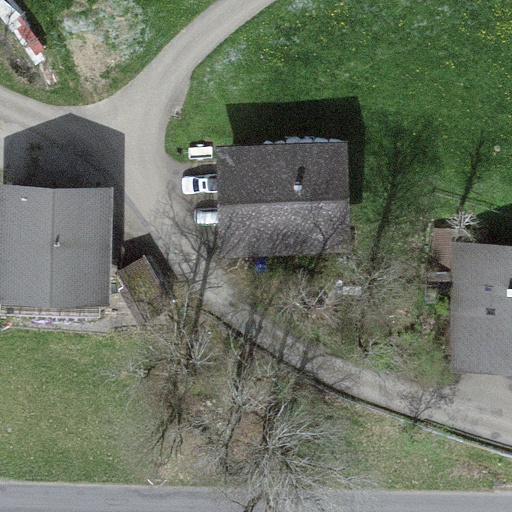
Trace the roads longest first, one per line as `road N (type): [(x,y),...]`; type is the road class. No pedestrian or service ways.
road 1 (track): [(511,431),(321,367),(260,329),(172,242),(128,150),(147,96),(173,63),(252,0)]
road 2 (track): [(0,106),(128,150)]
